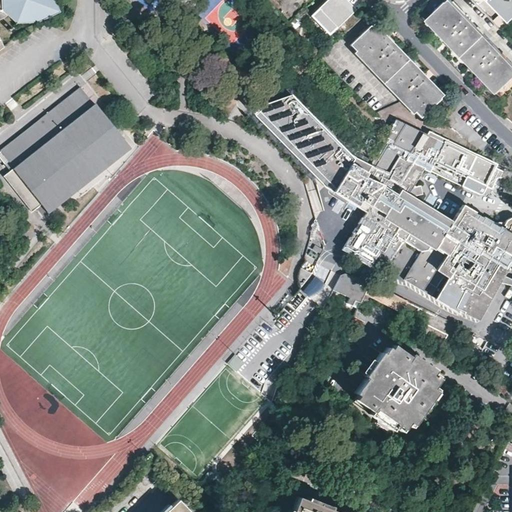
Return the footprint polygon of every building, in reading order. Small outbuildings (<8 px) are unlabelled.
[(60,11),(55,0),(0,0),(0,15),(1,18),(7,14),(16,22),(35,22),(60,11)] [(344,3),(340,0),(326,0),(311,15),(329,33),(354,9),(346,1),(344,3)] [(511,67),(446,0),(443,0),(426,18),(447,40),(478,72),(496,91),(511,75),(511,67)] [(511,10),(511,0),(487,0),(505,17),(511,10)] [(349,44),(403,99),(420,116),(428,109),(441,97),(423,79),(384,40),(370,24),(349,44)] [(502,94),(511,85),(511,82),(509,79),(498,89),(502,94)] [(0,150),(0,151),(0,150),(0,156),(10,170),(4,175),(32,211),(41,203),(48,211),(87,180),(128,148),(80,87),(49,111),(0,149),(0,150)] [(421,185),(415,186),(425,170),(480,195),(483,195),(485,193),(487,187),(492,189),(496,179),(498,178),(501,178),(504,171),(497,168),(499,164),(430,131),(428,135),(396,119),(386,142),(384,141),(372,164),(355,156),(292,95),(252,111),(326,187),(366,213),(343,250),(383,275),(403,241),(421,252),(405,280),(424,291),(429,282),(442,290),(437,300),(460,313),(461,310),(481,321),(501,284),(505,277),(511,266),(511,264),(511,218),(508,220),(504,227),(465,204),(455,221),(414,196),(423,194),(421,185)] [(450,112),(444,118),(453,126),(458,120),(450,112)] [(321,262),(318,261),(317,261),(308,262),(302,274),(304,286),(323,296),(329,285),(353,297),(356,291),(360,293),(364,284),(356,280),(346,275),(344,274),(336,270),(321,262)] [(511,279),(509,279),(505,277),(501,284),(511,286),(511,279)] [(439,348),(453,355),(468,328),(441,316),(399,297),(399,296),(370,281),(364,292),(416,319),(410,331),(441,346),(439,348)] [(366,306),(369,300),(362,296),(359,303),(366,306)] [(419,415),(430,400),(425,397),(439,377),(432,372),(434,369),(411,353),(409,356),(404,353),(401,357),(386,347),(381,353),(379,352),(371,363),(370,364),(362,376),(364,378),(354,393),(362,399),(359,404),(369,411),(367,414),(390,430),(393,427),(402,433),(415,413),(419,415)] [(505,392),(509,384),(493,375),(489,384),(505,392)] [(190,511),(177,498),(162,511),(190,511)] [(324,511),(322,511),(323,508),(311,503),(310,506),(295,501),(290,511),(324,511)]
